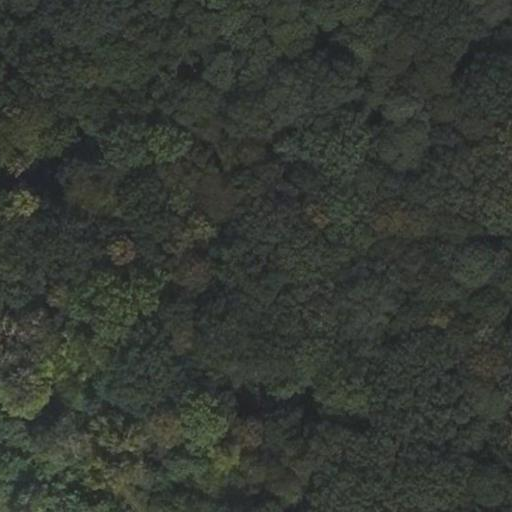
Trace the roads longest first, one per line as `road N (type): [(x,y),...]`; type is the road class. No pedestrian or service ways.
road 1 (track): [(0,308),(143,511)]
road 2 (track): [(376,0),(511,90)]
